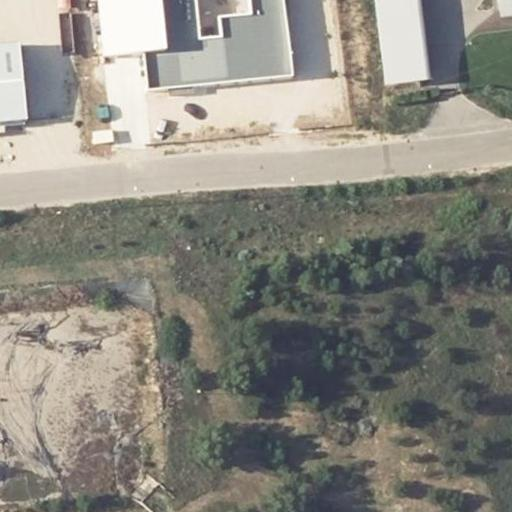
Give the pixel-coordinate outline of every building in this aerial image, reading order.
[(294,75),(284,0),(100,0),(107,58),(147,52),(151,90),(294,75)] [(419,0),(372,0),(382,96),(429,91),(419,0)] [(511,0),(499,0),(501,18),(511,16),(511,0)] [(19,49),(0,50),(0,130),(26,128),(19,49)] [(91,131),(92,144),(113,142),(112,130),(91,131)]
